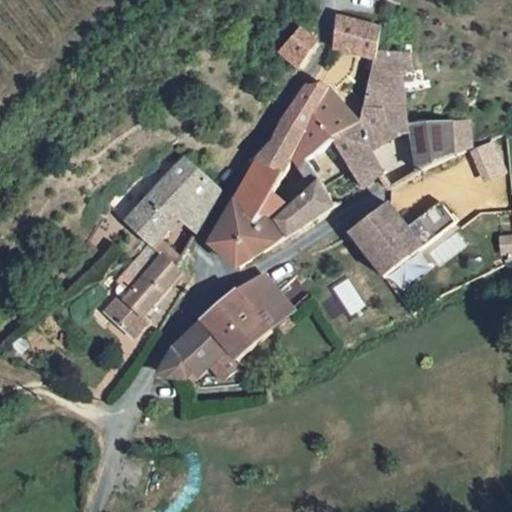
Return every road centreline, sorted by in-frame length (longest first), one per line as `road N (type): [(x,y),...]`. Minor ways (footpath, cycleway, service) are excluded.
road 1 (residential): [(94,511),(147,370),(201,283),(208,233),(320,57),(326,0)]
road 2 (track): [(0,379),(120,429)]
